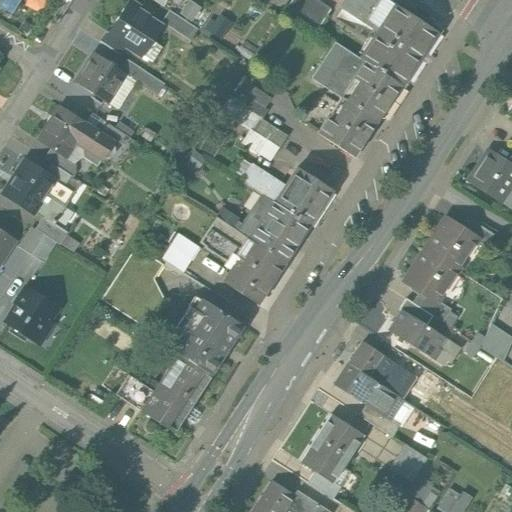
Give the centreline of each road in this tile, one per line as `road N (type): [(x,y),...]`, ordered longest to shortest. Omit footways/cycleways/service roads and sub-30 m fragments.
road 1 (primary): [(418,175),(272,375),(201,500)]
road 2 (residential): [(0,370),(201,500)]
road 3 (primary): [(511,33),(418,175)]
